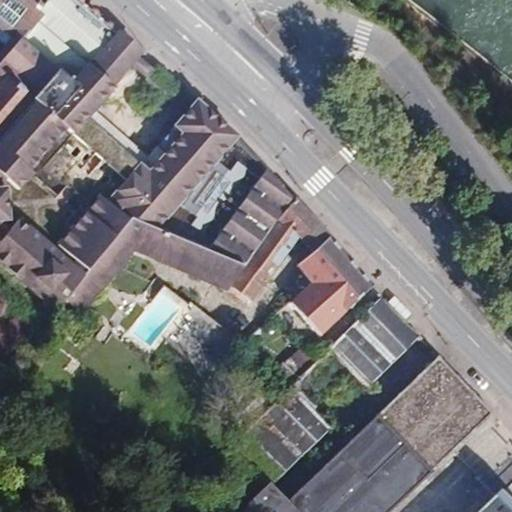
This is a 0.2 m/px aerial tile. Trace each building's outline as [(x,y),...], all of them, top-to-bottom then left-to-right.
[(87,75),(124,30),(89,0),(0,0),(0,74),(9,65),(25,79),(22,83),(41,99),(71,62),(87,75)] [(0,265),(58,315),(61,311),(68,303),(83,284),(40,248),(46,242),(35,232),(23,245),(15,238),(15,228),(21,227),(19,195),(12,195),(11,176),(21,185),(35,168),(70,126),(142,188),(124,210),(116,203),(73,254),(93,272),(95,270),(135,214),(246,264),(297,197),(252,149),(240,136),(200,100),(197,104),(189,114),(180,124),(187,131),(182,137),(171,128),(163,138),(175,147),(156,171),(92,115),(134,65),(142,54),(145,50),(125,31),(124,30),(87,75),(71,62),(41,99),(37,103),(0,147),(0,149),(4,152),(0,156),(0,265)] [(156,67),(142,54),(134,65),(148,77),(156,67)] [(183,91),(156,67),(148,77),(174,100),(183,91)] [(0,147),(37,103),(12,82),(0,97),(0,147)] [(197,104),(183,91),(174,100),(189,114),(197,104)] [(26,189),(39,172),(35,168),(21,185),(26,189)] [(246,264),(135,214),(95,270),(93,272),(88,278),(83,284),(68,303),(81,313),(137,240),(232,281),(252,299),(303,237),(315,250),(331,233),(297,197),(246,264)] [(326,332),(377,282),(331,233),(315,250),(301,265),(315,281),(295,301),(326,332)] [(88,278),(46,242),(40,248),(83,284),(88,278)] [(248,333),(207,305),(190,294),(186,299),(162,282),(151,298),(190,323),(235,353),(248,333)] [(355,393),(421,330),(387,292),(320,358),(355,393)] [(53,341),(71,319),(61,311),(58,315),(43,333),(53,341)] [(312,511),(391,511),(496,412),(442,353),(304,488),(285,470),(277,478),(278,478),(312,511)] [(338,419),(359,398),(355,393),(320,358),(299,379),(316,397),(336,417),(338,419)] [(306,406),(316,397),(299,379),(298,379),(275,402),(292,420),(306,406)] [(336,417),(316,397),(306,406),(311,411),(326,427),(336,417)] [(285,470),(313,441),(312,440),(297,425),(292,420),(275,402),(237,439),(277,478),(285,470)] [(326,427),(311,411),(297,425),(312,440),(326,427)] [(460,511),(486,485),(455,456),(402,511),(460,511)] [(312,511),(278,478),(277,478),(242,511),(312,511)] [(511,511),(511,488),(508,493),(504,489),(480,511),(511,511)]
